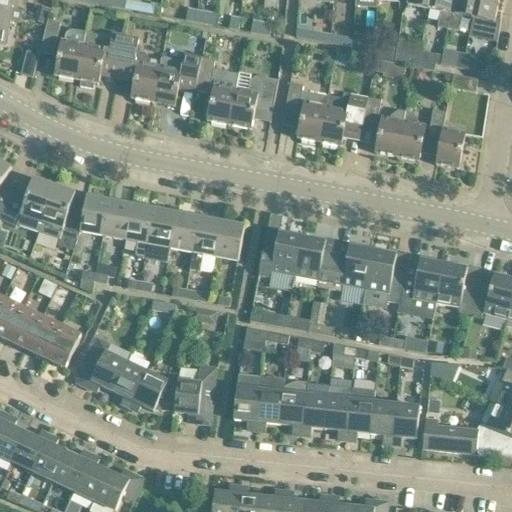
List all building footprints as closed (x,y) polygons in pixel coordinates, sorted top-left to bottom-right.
[(0,0),(0,21),(10,23),(20,24),(22,13),(12,11),(13,0),(0,0)] [(125,11),(126,2),(114,0),(112,9),(125,11)] [(430,11),(432,0),(408,0),(408,6),(430,11)] [(448,31),(454,0),(432,0),(430,11),(441,13),(438,28),(448,31)] [(473,20),(476,0),(454,0),(448,31),(458,33),(462,17),(473,20)] [(476,0),(473,20),(470,33),(490,38),(489,43),(498,44),(501,22),(496,21),(499,0),(476,0)] [(139,5),(126,2),(125,11),(137,13),(139,5)] [(162,7),(161,14),(172,16),(173,9),(162,7)] [(196,24),(198,12),(188,11),(186,23),(196,24)] [(207,14),(198,12),(196,24),(205,26),(207,14)] [(232,19),(229,31),(239,32),(241,20),(232,19)] [(0,48),(6,49),(10,23),(0,21),(0,48)] [(48,22),(42,46),(55,49),(62,25),(48,22)] [(261,37),(263,25),(253,23),(251,35),(261,37)] [(272,26),(263,25),(261,37),(270,38),(272,26)] [(78,82),(85,47),(83,47),(86,34),(81,33),(80,33),(74,32),(70,32),(67,34),(66,37),(65,37),(64,43),(62,43),(55,78),(78,82)] [(329,45),(331,37),(307,32),(305,41),(329,45)] [(85,47),(78,82),(81,83),(80,88),(94,91),(95,85),(99,86),(104,62),(108,62),(109,59),(122,62),(126,37),(113,35),(111,44),(104,43),(100,42),(96,45),(95,49),(85,47)] [(160,70),(149,68),(150,62),(145,55),(142,55),(142,54),(137,53),(140,40),(126,37),(122,62),(134,64),(132,75),(136,76),(132,100),(154,105),(160,70)] [(344,39),(331,37),(329,45),(342,48),(344,39)] [(418,70),(421,54),(423,46),(399,41),(398,49),(395,66),(418,70)] [(372,62),(375,45),(358,42),(355,58),(372,62)] [(190,44),(189,54),(202,56),(204,47),(190,44)] [(395,66),(398,49),(375,45),(372,62),(395,66)] [(27,52),(21,77),(33,80),(39,56),(27,52)] [(443,58),(421,54),(418,70),(435,74),(436,66),(442,66),(443,58)] [(463,71),(465,56),(457,55),(454,69),(463,71)] [(487,60),(465,56),(463,71),(484,75),(487,60)] [(160,70),(154,105),(175,109),(179,90),(196,93),(203,60),(185,57),(184,64),(162,60),(160,70)] [(203,60),(196,93),(208,95),(206,103),(211,104),(208,123),(230,128),(237,92),(240,77),(214,72),(216,62),(203,60)] [(454,77),(451,90),(476,95),(479,82),(454,77)] [(272,116),(279,82),(256,78),(251,82),(248,95),(237,92),(230,128),(251,132),(255,113),(272,116)] [(320,145),(329,98),(303,93),(304,87),(291,85),(284,119),(301,122),(298,140),(320,145)] [(364,124),(369,100),(344,95),(343,100),(329,98),(320,145),(342,149),(345,130),(363,133),(363,132),(364,124)] [(382,102),(369,100),(364,124),(377,127),(382,102)] [(398,159),(406,114),(399,112),(391,117),(390,122),(382,120),(375,155),(398,159)] [(429,137),(442,139),(443,132),(446,114),(433,112),(429,137)] [(426,129),(417,127),(418,122),(413,115),(406,114),(398,159),(419,164),(426,129)] [(466,136),(443,132),(442,139),(436,167),(459,171),(466,136)] [(0,188),(12,170),(0,162),(0,221),(1,222),(13,196),(0,190),(0,188)] [(39,234),(55,188),(33,181),(26,202),(13,196),(1,222),(16,229),(17,227),(39,234)] [(76,195),(55,188),(39,234),(60,241),(58,247),(74,253),(80,234),(83,222),(68,217),(76,195)] [(103,238),(110,203),(87,199),(83,222),(80,234),(103,238)] [(126,242),(133,207),(110,203),(103,238),(126,242)] [(146,260),(155,211),(133,207),(126,242),(138,244),(136,255),(138,258),(146,260)] [(155,211),(146,260),(169,264),(171,251),(177,215),(155,211)] [(193,255),(200,220),(177,215),(171,251),(193,255)] [(215,259),(222,224),(200,220),(193,255),(190,271),(201,273),(203,257),(215,259)] [(239,263),(245,228),(222,224),(215,259),(239,263)] [(295,279),(303,239),(279,235),(276,248),(265,246),(259,277),(271,280),(272,274),(295,279)] [(330,291),(338,246),(303,239),(295,279),(318,283),(317,289),(330,291)] [(366,292),(374,253),(338,246),(330,291),(342,293),(343,288),(366,292)] [(401,302),(409,257),(396,254),(396,257),(374,253),(366,292),(388,296),(388,300),(401,302)] [(437,305),(444,266),(422,262),(422,259),(409,257),(401,302),(398,315),(411,318),(412,315),(434,319),(437,305)] [(5,262),(0,273),(0,275),(12,280),(18,267),(5,262)] [(471,317),(482,271),(467,268),(466,270),(444,266),(437,305),(459,310),(458,314),(471,317)] [(507,322),(511,303),(511,281),(496,277),(496,275),(482,271),(471,317),(484,320),(485,316),(507,322)] [(95,285),(96,276),(84,274),(81,291),(93,296),(95,285)] [(108,279),(96,276),(95,285),(106,287),(108,279)] [(139,293),(141,284),(129,282),(127,291),(139,293)] [(153,286),(141,284),(139,293),(151,295),(153,286)] [(184,301),(186,292),(174,290),(172,299),(184,301)] [(209,296),(186,292),(184,301),(207,305),(209,296)] [(0,338),(66,371),(82,338),(0,298),(0,338)] [(230,309),(232,300),(219,298),(218,307),(230,309)] [(175,316),(177,307),(153,303),(152,312),(175,316)] [(264,316),(252,314),(250,323),(263,326),(264,316)] [(203,320),(201,330),(221,333),(223,323),(203,320)] [(310,325),(308,334),(321,337),(323,327),(310,325)] [(335,330),(323,327),(321,337),(333,339),(335,330)] [(265,343),(267,334),(254,331),(253,340),(265,343)] [(267,334),(265,343),(288,347),(290,338),(267,334)] [(392,350),(393,341),(381,339),(379,348),(392,350)] [(310,351),(312,342),(300,340),(298,349),(310,351)] [(113,393),(127,364),(107,354),(110,347),(97,341),(76,385),(89,391),(90,390),(98,394),(101,388),(113,393)] [(406,343),(393,341),(392,350),(404,352),(406,343)] [(445,344),(431,341),(430,353),(443,355),(445,344)] [(324,345),(312,342),(310,351),(323,354),(324,345)] [(355,360),(356,351),(344,348),(342,357),(355,360)] [(477,351),(463,350),(462,360),(477,361),(477,351)] [(369,353),(356,351),(355,360),(367,362),(369,353)] [(400,368),(402,359),(389,357),(387,366),(400,368)] [(414,362),(402,359),(400,368),(413,371),(414,362)] [(130,410),(147,374),(127,364),(113,393),(125,399),(121,406),(130,410)] [(445,367),(434,366),(433,378),(444,378),(445,367)] [(213,402),(219,369),(200,368),(200,372),(181,370),(179,383),(178,383),(178,385),(175,414),(175,415),(189,417),(188,424),(197,425),(197,426),(211,428),(213,402)] [(506,386),(496,407),(511,413),(511,373),(508,372),(502,384),(506,386)] [(175,414),(178,385),(168,384),(147,374),(130,410),(139,414),(142,408),(154,413),(155,412),(175,414)] [(239,377),(234,422),(248,424),(247,432),(257,433),(261,392),(262,378),(239,377)] [(262,378),(261,392),(257,433),(266,434),(267,426),(280,427),(284,388),(285,381),(283,380),(262,378)] [(288,386),(284,388),(280,427),(293,428),(292,436),(302,437),(308,385),(308,384),(299,383),(295,383),(288,386)] [(308,385),(302,437),(311,438),(312,430),(326,432),(330,389),(330,387),(308,385)] [(347,442),(353,391),(330,389),(326,432),(338,433),(338,441),(347,442)] [(375,393),(353,391),(347,442),(357,443),(357,435),(371,437),(374,404),(375,393)] [(441,402),(429,401),(428,414),(440,415),(441,402)] [(393,447),(397,406),(374,404),(371,437),(384,438),(383,446),(393,447)] [(420,409),(397,406),(393,447),(402,448),(403,440),(417,441),(420,409)] [(511,413),(496,407),(488,427),(483,426),(481,427),(480,428),(479,430),(437,426),(438,420),(426,419),(423,451),(477,457),(477,454),(511,457),(511,413)] [(0,436),(9,418),(0,414),(0,436)] [(0,458),(12,464),(26,435),(14,429),(17,422),(9,418),(0,436),(0,458)] [(33,474),(50,438),(41,434),(38,440),(26,435),(12,464),(33,474)] [(54,484),(68,454),(56,448),(59,442),(50,438),(33,474),(54,484)] [(74,493),(91,457),(83,453),(79,460),(68,454),(54,484),(74,493)] [(95,503),(109,473),(97,468),(100,461),(91,457),(74,493),(95,503)] [(134,505),(145,481),(132,475),(132,476),(124,473),(121,479),(109,473),(95,503),(90,511),(116,511),(122,499),(134,505)] [(236,511),(239,489),(230,488),(229,495),(215,494),(213,511),(236,511)] [(259,511),(261,499),(248,497),(249,490),(239,489),(236,511),(259,511)] [(18,506),(22,498),(10,493),(7,501),(18,506)] [(282,511),(285,494),(275,493),(274,500),(261,499),(259,511),(282,511)] [(305,511),(307,504),(293,502),(294,495),(285,494),(282,511),(305,511)] [(34,503),(22,498),(18,506),(30,511),(34,503)] [(328,511),(330,499),(320,498),(320,505),(307,504),(305,511),(328,511)] [(351,511),(352,509),(339,507),(339,500),(330,499),(328,511),(351,511)] [(352,509),(351,511),(388,511),(389,504),(375,503),(375,504),(366,503),(365,510),(352,509)]
